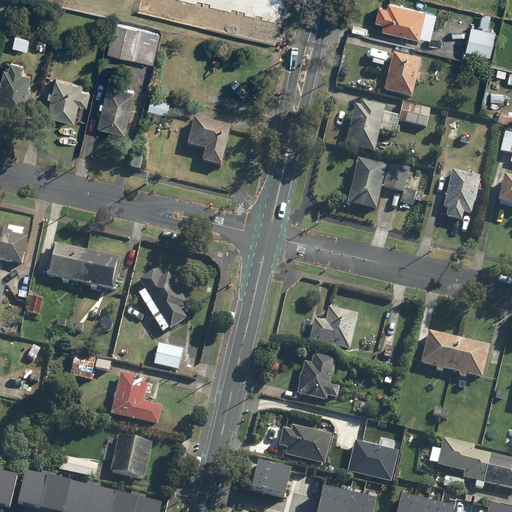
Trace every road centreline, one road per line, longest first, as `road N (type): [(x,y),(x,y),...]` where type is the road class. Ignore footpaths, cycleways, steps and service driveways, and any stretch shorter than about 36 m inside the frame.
road 1 (tertiary): [(267,236),(204,511)]
road 2 (residential): [(267,236),(0,174)]
road 3 (residential): [(511,295),(267,236)]
road 4 (tertiary): [(322,0),(267,236)]
